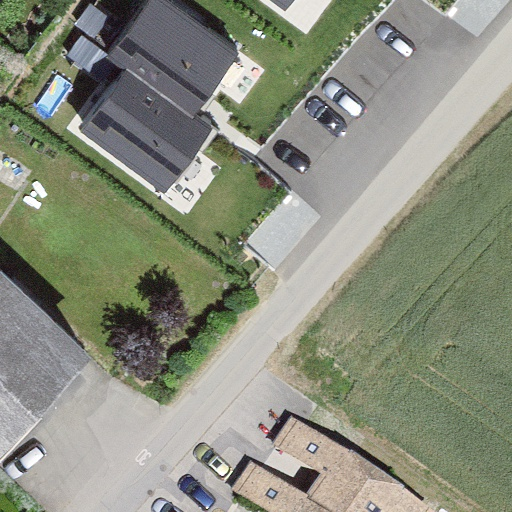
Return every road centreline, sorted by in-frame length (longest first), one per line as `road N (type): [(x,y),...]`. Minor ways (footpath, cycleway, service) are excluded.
road 1 (unclassified): [(511,27),(237,338)]
road 2 (residential): [(237,338),(85,511)]
